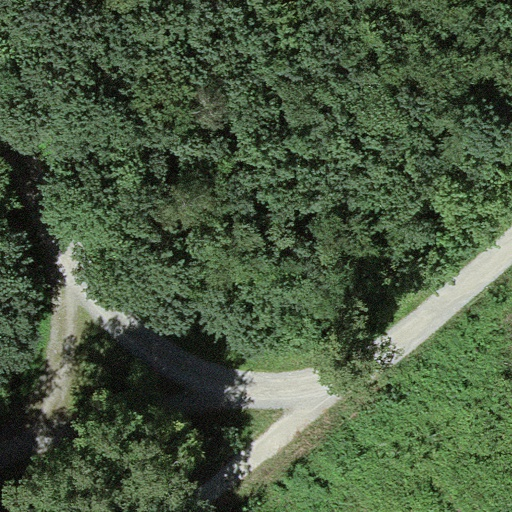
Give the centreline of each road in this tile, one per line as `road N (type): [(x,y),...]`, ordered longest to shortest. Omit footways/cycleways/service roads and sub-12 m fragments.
road 1 (track): [(511,243),(370,357),(173,440)]
road 2 (track): [(173,440),(0,104)]
road 3 (track): [(173,440),(0,469)]
